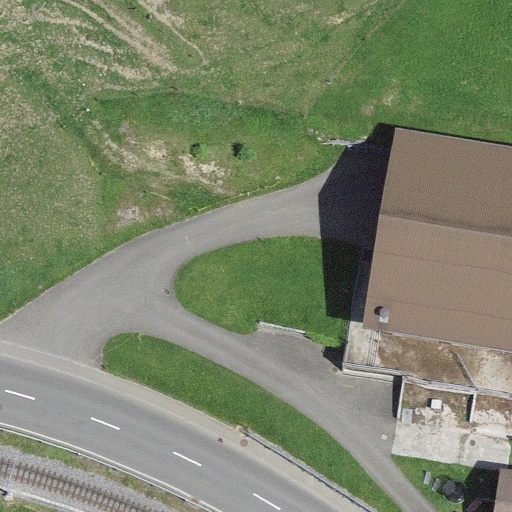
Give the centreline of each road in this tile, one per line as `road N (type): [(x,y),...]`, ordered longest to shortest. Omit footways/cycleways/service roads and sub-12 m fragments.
road 1 (track): [(24,396),(37,358),(104,295),(237,226),(333,206)]
road 2 (secondary): [(0,390),(184,457),(281,511)]
